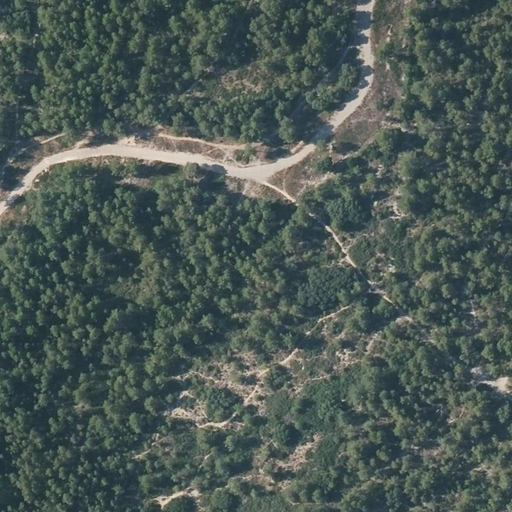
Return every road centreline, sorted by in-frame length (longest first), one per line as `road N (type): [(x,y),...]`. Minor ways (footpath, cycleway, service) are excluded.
road 1 (track): [(119,150),(256,177),(288,166),(357,99),(366,80),(369,0)]
road 2 (track): [(0,208),(58,156),(119,150)]
